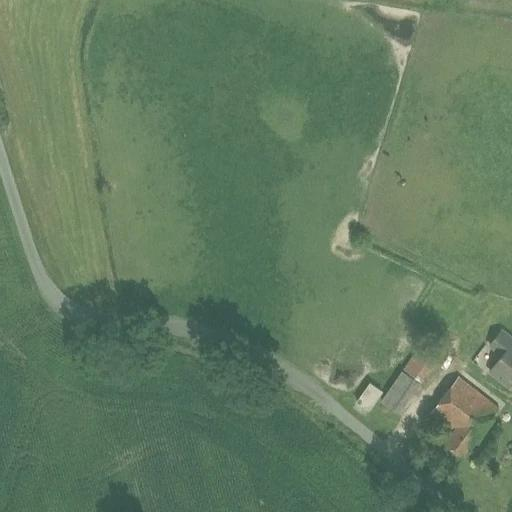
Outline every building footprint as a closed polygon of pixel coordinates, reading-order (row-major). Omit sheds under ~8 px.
[(509,382),(511,384),(511,337),(502,330),(490,345),(503,355),(490,371),(507,384),(509,382)] [(380,369),(400,385),(410,372),(419,380),(436,358),(416,343),(400,364),(390,356),(380,369)] [(393,408),(410,416),(426,383),(409,375),(393,408)] [(454,430),(444,442),(463,456),(499,408),(458,377),(431,412),(454,430)] [(370,384),(358,402),(370,410),(383,392),(370,384)]
